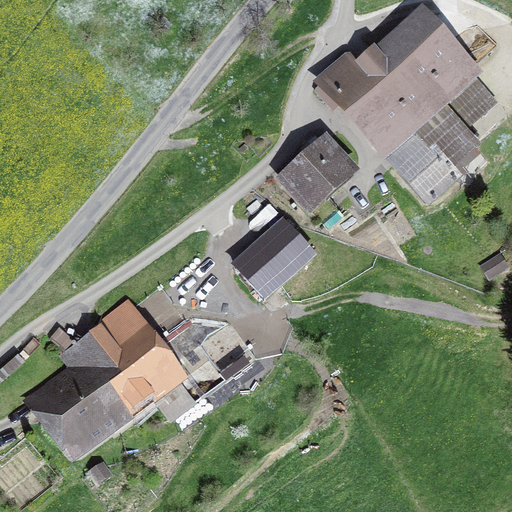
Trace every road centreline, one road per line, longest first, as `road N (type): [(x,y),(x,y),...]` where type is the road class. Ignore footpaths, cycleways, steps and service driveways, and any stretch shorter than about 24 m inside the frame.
road 1 (track): [(344,0),(337,36),(304,83),(278,149),(165,243),(0,355)]
road 2 (unclassified): [(272,0),(78,230),(0,306)]
road 3 (track): [(214,205),(214,270),(229,302),(282,314),(327,305),(375,275),(415,277),(481,315),(511,319)]
